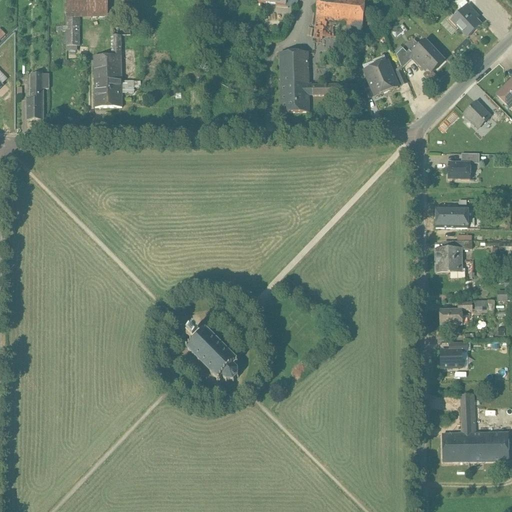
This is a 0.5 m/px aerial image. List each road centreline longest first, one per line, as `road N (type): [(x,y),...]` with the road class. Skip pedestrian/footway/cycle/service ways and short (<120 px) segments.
road 1 (tertiary): [(417,133),(0,142)]
road 2 (tertiary): [(423,511),(417,133)]
road 3 (tertiary): [(417,133),(511,36)]
